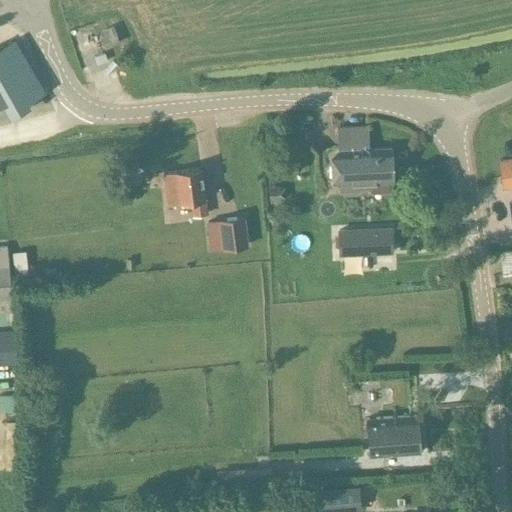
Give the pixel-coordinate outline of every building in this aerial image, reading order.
[(0,104),(3,102),(10,114),(19,109),(28,104),(26,101),(43,91),(13,39),(0,46),(0,104)] [(365,125),(337,127),(338,150),(340,184),(341,191),(354,190),(354,188),(359,188),(359,183),(368,182),(392,181),(390,147),(367,148),(365,125)] [(511,182),(511,157),(499,159),(502,184),(511,182)] [(162,172),(166,203),(191,200),(193,215),(206,213),(204,198),(200,167),(162,172)] [(244,216),(219,219),(223,248),(247,245),(244,216)] [(390,227),(338,229),(340,254),(392,252),(390,227)] [(0,314),(12,314),(6,245),(0,245),(0,314)] [(0,361),(15,361),(12,327),(0,327),(0,361)] [(0,396),(0,411),(14,411),(13,395),(0,396)] [(416,414),(366,418),(368,454),(418,450),(420,450),(418,414),(416,414)] [(271,471),(217,474),(218,489),(272,486),(271,471)] [(360,508),(358,486),(312,490),(314,511),(360,508)] [(290,511),(290,494),(267,494),(267,511),(290,511)]
